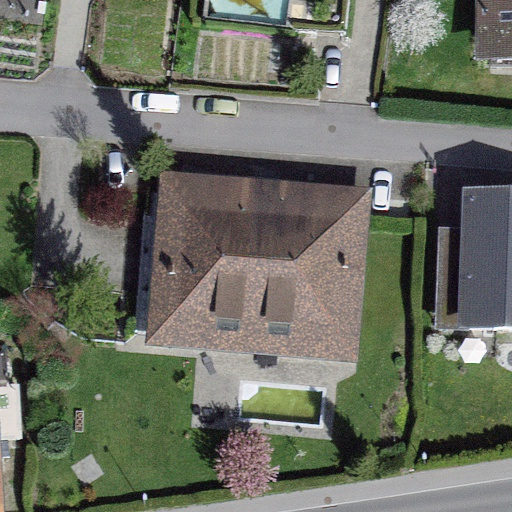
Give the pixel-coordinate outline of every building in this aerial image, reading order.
[(348,0),(293,0),(291,30),(345,35),(348,0)] [(511,0),(488,0),(488,58),(511,58),(511,0)] [(356,206),(147,190),(135,334),(345,351),(356,206)] [(511,205),(472,205),(467,329),(511,330),(511,205)] [(0,440),(20,440),(17,389),(7,390),(5,358),(0,357),(0,440)]
